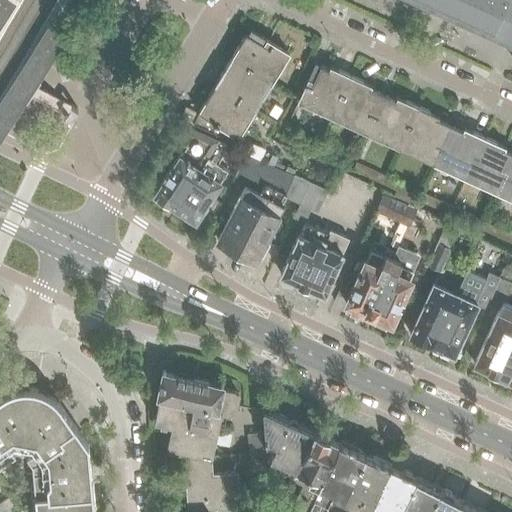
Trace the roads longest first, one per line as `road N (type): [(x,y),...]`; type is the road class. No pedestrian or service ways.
road 1 (residential): [(80,236),(228,0)]
road 2 (tertiary): [(511,448),(266,336)]
road 3 (residential): [(511,109),(275,0)]
road 4 (residential): [(128,511),(110,389),(76,356),(31,337)]
road 5 (tertiary): [(66,258),(266,336)]
road 6 (tertiary): [(266,336),(80,236)]
